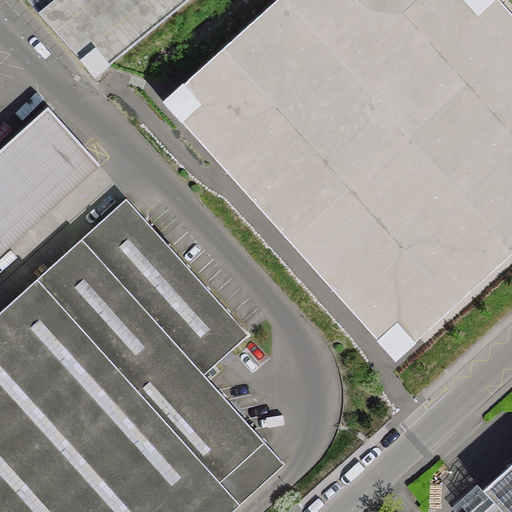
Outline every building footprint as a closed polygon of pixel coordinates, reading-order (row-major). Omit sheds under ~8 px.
[(55,0),(46,8),(41,12),(94,78),(188,0),(55,0)] [(276,0),(163,101),(397,364),(511,262),(511,11),(502,0),(276,0)] [(0,255),(101,165),(51,109),(0,154),(0,255)] [(234,184),(228,190),(349,325),(356,319),(234,184)] [(0,511),(233,511),(286,465),(206,374),(232,351),(251,334),(128,198),(0,313),(0,511)] [(511,511),(511,452),(474,486),(489,504),(480,511),(511,511)]
